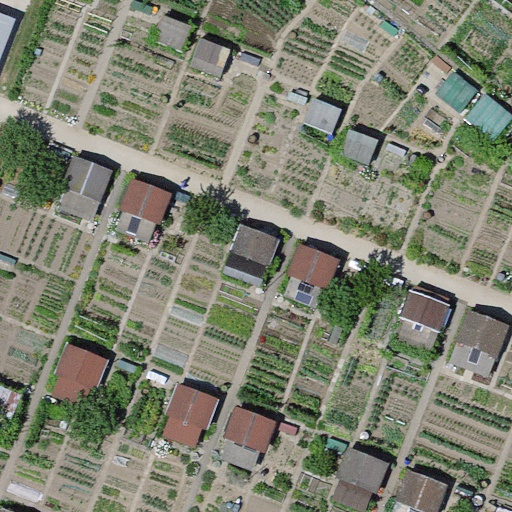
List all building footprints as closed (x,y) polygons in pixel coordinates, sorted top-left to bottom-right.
[(0,12),(0,61),(17,20),(0,12)] [(169,22),(160,51),(190,60),(199,32),(169,22)] [(207,47),(198,75),(228,85),(237,56),(207,47)] [(455,78),(439,98),(462,115),(477,95),(455,78)] [(511,114),(494,99),(471,126),(498,148),(511,131),(511,114)] [(317,106),(309,128),(341,138),(349,116),(317,106)] [(383,147),(356,136),(346,159),(373,171),(383,147)] [(78,160),(66,188),(105,204),(117,176),(78,160)] [(140,186),(130,215),(167,227),(177,199),(140,186)] [(247,230),(238,255),(276,269),(285,244),(247,230)] [(307,251),(296,279),(337,295),(348,267),(307,251)] [(417,300),(409,322),(446,335),(454,313),(417,300)] [(511,332),(475,320),(467,344),(505,357),(511,335),(511,332)] [(73,351),(63,376),(100,390),(109,365),(73,351)] [(183,390),(172,419),(213,435),(225,406),(183,390)] [(0,391),(0,420),(21,429),(31,404),(0,391)] [(245,416),(235,441),(271,455),(281,430),(245,416)] [(353,456),(343,485),(383,498),(393,470),(353,456)] [(415,480),(406,506),(422,511),(447,511),(455,494),(415,480)]
